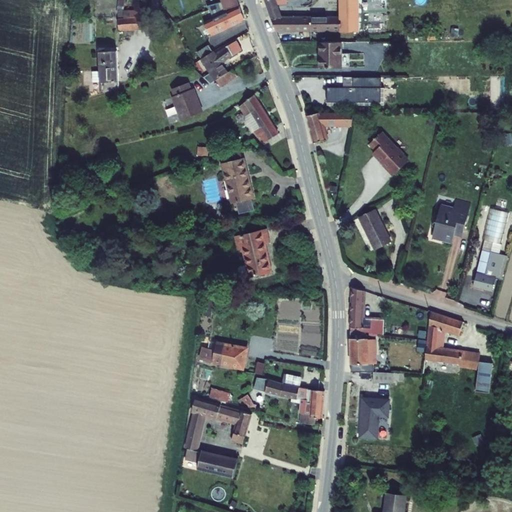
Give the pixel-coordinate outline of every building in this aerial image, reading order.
[(224,0),(229,14),(242,7),(239,0),(224,0)] [(274,19),(278,32),(341,32),(341,34),(360,34),(360,31),(360,17),(359,0),(339,0),(339,4),(343,4),(343,19),(285,19),(274,19)] [(359,0),(360,17),(360,31),(371,31),(371,17),(390,17),(389,0),(359,0)] [(274,19),(285,19),(282,7),(270,7),(274,19)] [(203,30),(209,42),(246,21),(242,9),(217,22),(209,26),(203,30)] [(207,22),(209,26),(217,22),(215,18),(207,22)] [(120,33),(148,32),(147,20),(120,20),(120,33)] [(209,82),(213,86),(219,83),(223,80),(229,76),(228,74),(222,65),(242,53),(237,45),(218,57),(216,55),(206,61),(205,61),(216,78),(209,82)] [(321,56),(321,67),(342,67),(342,45),(323,45),(323,56),(321,56)] [(203,54),(206,61),(216,55),(212,49),(203,54)] [(101,86),(101,91),(120,90),(119,65),(119,51),(100,51),(101,75),(101,86)] [(223,80),(219,83),(223,90),(240,80),(236,73),(234,74),(229,76),(223,80)] [(383,89),(383,79),(355,79),(355,89),(330,89),(330,104),(383,104),(383,89)] [(192,86),(174,93),(177,99),(175,100),(185,123),(206,115),(196,92),(194,92),(192,86)] [(259,134),(268,148),(282,139),(256,99),(243,109),(249,118),(247,119),(257,135),(259,134)] [(317,113),(308,116),(316,144),(329,140),(326,127),(349,126),(350,131),(356,131),(357,113),(317,113)] [(392,174),(409,160),(381,131),(371,140),(377,147),(374,149),(373,151),(374,152),(375,153),(376,153),(377,152),(379,154),(379,156),(384,162),(382,163),(392,174)] [(222,160),(224,167),(246,162),(244,155),(222,160)] [(234,206),(255,201),(246,162),(224,167),(234,206)] [(473,206),(460,203),(457,214),(444,211),(437,237),(448,240),(447,244),(455,246),(458,233),(466,235),(473,206)] [(492,275),(498,253),(504,254),(505,248),(511,218),(511,211),(495,208),(488,239),(490,240),(489,245),(483,273),(492,275)] [(378,252),(393,245),(377,213),(362,221),(378,252)] [(245,252),(252,281),(273,276),(267,247),(272,245),(269,234),(237,241),(240,253),(245,252)] [(492,275),(483,273),(479,286),(496,290),(499,277),(508,279),(510,271),(511,260),(511,256),(504,254),(498,253),(492,275)] [(370,296),(356,292),(357,330),(390,337),(390,323),(370,323),(370,296)] [(469,325),(435,314),(431,344),(428,371),(436,372),(437,365),(471,369),(473,355),(443,351),(445,332),(465,339),(469,325)] [(381,335),(357,330),(357,374),(379,376),(381,377),(381,335)] [(252,352),(229,348),(229,351),(228,356),(215,354),(214,364),(249,371),(252,352)] [(482,356),(473,355),(471,369),(481,370),(481,369),(482,359),(482,356)] [(496,360),(482,359),(481,369),(481,370),(479,388),(493,390),(496,360)] [(381,377),(379,376),(378,386),(399,389),(399,385),(403,386),(404,379),(381,377)] [(281,383),(261,379),(259,391),(300,398),(299,411),(301,412),(300,420),(306,421),(306,417),(307,411),(304,411),(306,387),(302,386),(281,383)] [(230,402),(233,392),(214,386),(211,395),(230,402)] [(308,388),(307,411),(306,417),(309,417),(322,419),(324,396),(323,389),(308,388)] [(248,404),(252,409),(256,405),(252,400),(248,404)] [(255,418),(199,403),(196,416),(199,417),(192,445),(191,445),(189,459),(198,461),(210,419),(218,422),(219,420),(240,427),(236,444),(247,447),(255,418)] [(364,436),(379,438),(380,426),(388,427),(389,415),(382,414),(366,412),(364,436)] [(237,483),(242,464),(204,454),(200,472),(237,483)] [(384,511),(376,511),(403,511),(405,492),(386,491),(384,511)]
